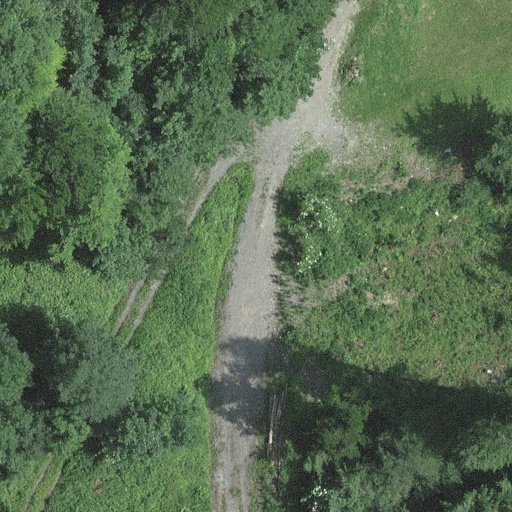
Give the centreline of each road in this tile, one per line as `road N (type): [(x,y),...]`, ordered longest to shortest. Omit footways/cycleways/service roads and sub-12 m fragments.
road 1 (track): [(283,123),(211,174),(36,511)]
road 2 (track): [(283,123),(249,274),(241,511)]
road 3 (track): [(340,0),(283,123)]
